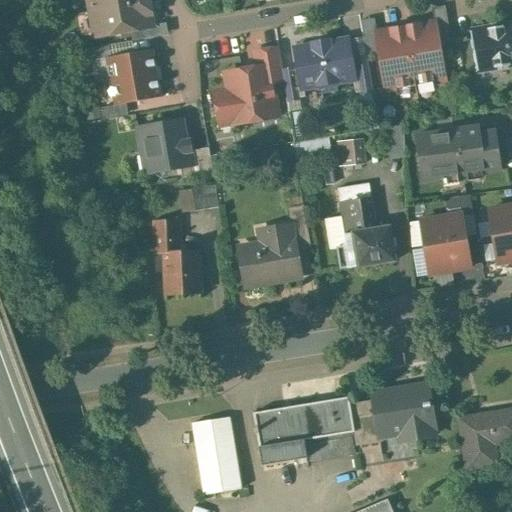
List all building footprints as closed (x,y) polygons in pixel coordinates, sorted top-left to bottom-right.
[(89,0),(91,12),(148,2),(147,0),(89,0)] [(148,2),(91,12),(96,35),(130,29),(143,27),(150,25),(148,14),(150,14),(148,2)] [(434,22),(404,27),(415,86),(444,81),(434,22)] [(511,24),(469,32),(476,71),(511,64),(511,24)] [(143,27),(130,29),(132,41),(145,38),(143,27)] [(404,27),(375,32),(385,91),(415,86),(404,27)] [(346,40),(328,43),(328,40),(312,43),(312,46),(295,49),(298,69),(301,88),(303,88),(353,79),(346,40)] [(277,49),(253,53),(256,69),(258,79),(270,77),(271,83),(283,81),(281,72),(277,49)] [(152,50),(105,58),(109,82),(156,73),(152,50)] [(256,69),(224,74),(227,91),(214,93),(218,111),(230,109),(233,123),(277,116),(271,83),(270,77),(258,79),(256,69)] [(298,69),(281,72),(283,81),(286,100),(304,97),(303,88),(301,88),(298,69)] [(156,73),(109,82),(113,105),(160,97),(156,73)] [(169,123),(168,120),(154,123),(155,126),(137,129),(141,151),(145,150),(149,172),(179,167),(192,164),(189,151),(188,140),(185,141),(181,121),(169,123)] [(478,133),(477,126),(415,135),(422,182),(442,179),(441,177),(482,171),(482,173),(500,170),(494,131),(478,133)] [(359,139),(338,141),(341,167),(361,165),(359,139)] [(192,164),(179,167),(181,178),(212,173),(208,148),(189,151),(192,164)] [(368,184),(346,187),(348,201),(370,198),(368,184)] [(214,185),(190,189),(194,211),(218,207),(214,185)] [(346,187),(337,189),(344,234),(343,234),(345,246),(335,247),(339,269),(358,266),(353,233),(348,201),(346,187)] [(370,198),(348,201),(353,233),(375,229),(370,198)] [(303,205),(286,207),(289,225),(291,225),(295,251),(310,249),(303,205)] [(511,205),(488,209),(493,236),(511,233),(511,205)] [(460,214),(420,221),(425,248),(465,241),(460,214)] [(178,219),(151,221),(153,254),(162,253),(162,252),(180,251),(178,219)] [(263,251),(239,255),(245,286),(300,276),(295,251),(291,225),(289,225),(259,230),(263,251)] [(375,229),(353,233),(358,266),(358,267),(394,261),(392,248),(397,247),(395,238),(391,238),(388,227),(375,229)] [(511,233),(493,236),(497,263),(511,260),(511,233)] [(465,241),(425,248),(429,274),(469,268),(465,241)] [(180,251),(162,252),(162,253),(164,295),(200,293),(198,251),(180,251)] [(371,392),(372,400),(376,432),(380,432),(381,437),(398,434),(399,440),(435,434),(426,383),(371,392)] [(347,396),(252,412),(255,427),(252,427),(252,432),(256,431),(261,464),(306,457),(303,439),(353,431),(348,404),(347,396)] [(372,400),(348,404),(353,431),(356,445),(381,441),(381,437),(380,432),(376,432),(372,400)] [(511,409),(456,418),(465,469),(486,467),(483,445),(511,439),(511,409)] [(229,417),(191,423),(202,494),(240,488),(229,417)] [(391,511),(386,499),(355,511),(391,511)]
